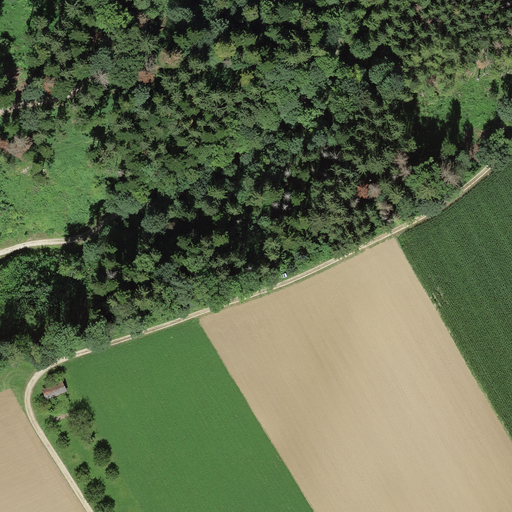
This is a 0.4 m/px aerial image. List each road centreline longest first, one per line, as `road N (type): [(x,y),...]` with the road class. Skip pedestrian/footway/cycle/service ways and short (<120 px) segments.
road 1 (track): [(511,140),(431,211),(287,282),(47,365),(30,382),(25,407),(88,511)]
road 2 (track): [(0,253),(81,238),(251,149),(333,60),(333,0)]
road 3 (track): [(0,112),(85,80),(115,0)]
